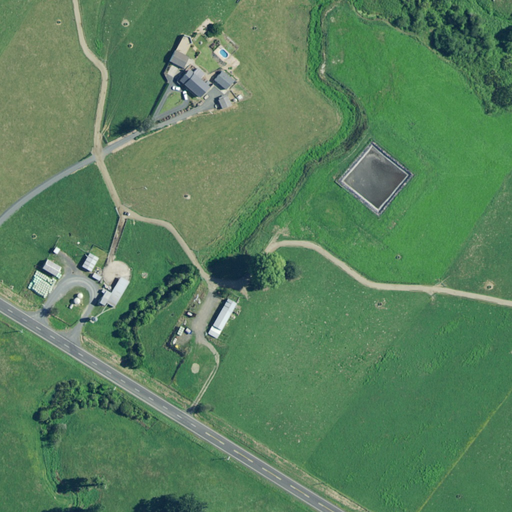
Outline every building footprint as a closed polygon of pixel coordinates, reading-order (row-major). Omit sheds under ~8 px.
[(188,57),(174,51),(169,61),(183,68),(188,57)] [(204,75),(197,68),(192,73),(188,69),(178,80),(198,98),(208,87),(200,80),(204,75)] [(233,80),(221,71),(214,80),(225,90),(233,80)] [(230,105),(226,96),(217,100),(221,109),(230,105)] [(98,258),(89,253),(82,267),(90,272),(98,258)] [(60,268),(47,260),(42,268),(55,276),(60,268)] [(129,282),(120,278),(115,287),(107,283),(101,292),(104,294),(99,303),(103,306),(105,302),(114,307),(129,282)] [(85,295),(80,291),(73,301),(77,305),(85,295)] [(236,304),(227,299),(208,334),(217,338),(236,304)] [(98,318),(92,315),(89,320),(94,324),(98,318)]
